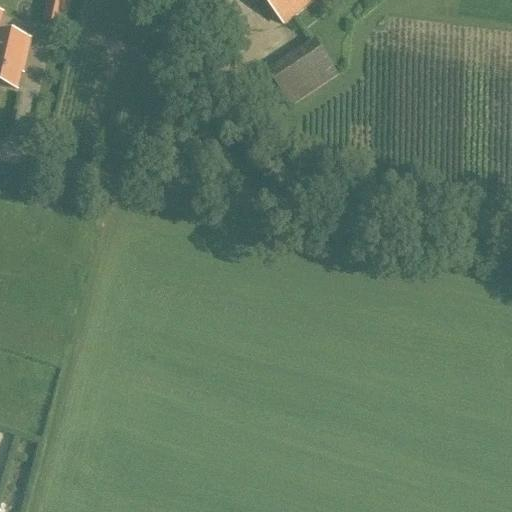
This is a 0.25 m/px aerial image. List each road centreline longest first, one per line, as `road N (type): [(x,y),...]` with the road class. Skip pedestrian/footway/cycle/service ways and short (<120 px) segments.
road 1 (unclassified): [(0,149),(227,194),(511,233)]
road 2 (track): [(119,174),(33,511)]
